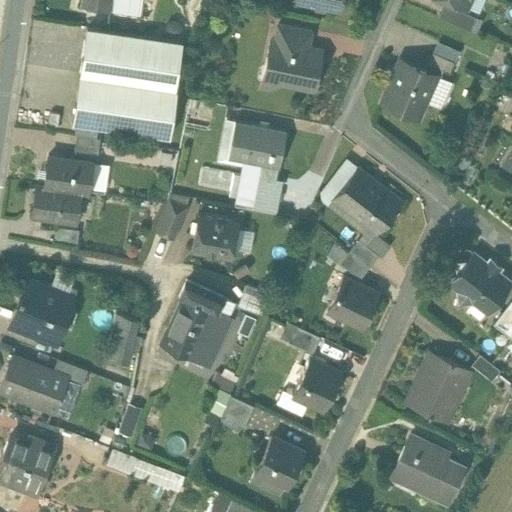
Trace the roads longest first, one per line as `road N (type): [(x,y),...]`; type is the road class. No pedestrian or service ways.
road 1 (residential): [(308,511),(451,202)]
road 2 (residential): [(451,202),(346,117),(397,0)]
road 3 (tertiary): [(0,122),(18,0)]
